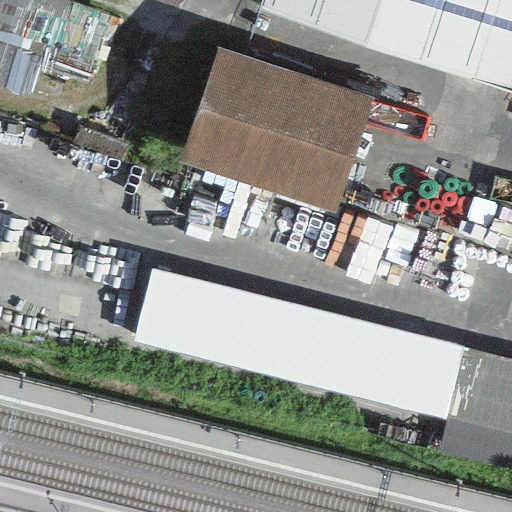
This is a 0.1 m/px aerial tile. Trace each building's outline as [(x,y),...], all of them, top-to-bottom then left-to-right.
[(107,12),(72,0),(0,0),(0,77),(30,88),(48,39),(92,55),(107,12)] [(199,0),(144,0),(194,16),(199,0)] [(511,0),(262,0),(511,81),(511,0)] [(386,109),(230,57),(178,214),(450,305),(475,230),(359,192),(386,109)] [(317,309),(295,379),(349,396),(371,326),(317,309)] [(511,359),(460,350),(442,453),(511,464),(511,359)]
